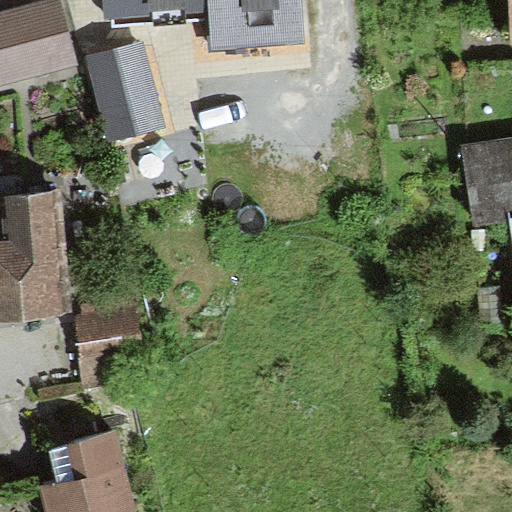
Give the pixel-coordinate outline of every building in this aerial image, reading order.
[(64,0),(0,0),(0,75),(78,56),(64,0)] [(107,0),(108,18),(210,11),(211,33),(307,26),(304,0),(107,0)] [(145,30),(86,45),(109,131),(168,116),(145,30)] [(511,204),(511,128),(465,136),(475,209),(511,204)] [(0,217),(0,305),(71,299),(60,172),(0,177),(0,180),(3,218),(0,217)] [(139,291),(83,298),(85,311),(77,312),(85,376),(128,371),(126,353),(146,350),(139,291)] [(39,471),(49,511),(142,511),(119,416),(50,433),(58,466),(39,471)]
